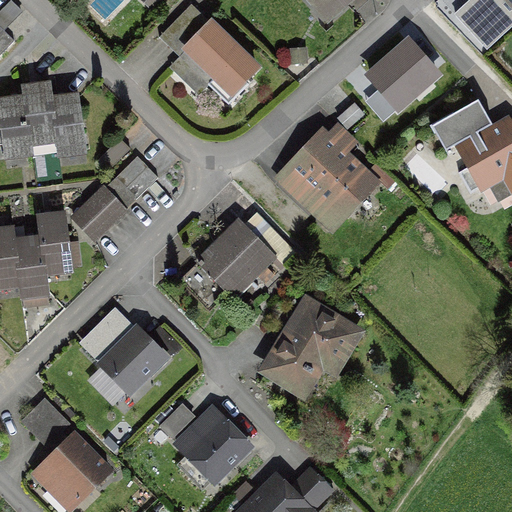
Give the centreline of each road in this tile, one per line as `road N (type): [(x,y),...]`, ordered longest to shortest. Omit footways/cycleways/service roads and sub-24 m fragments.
road 1 (residential): [(0,396),(193,201),(200,182),(194,153)]
road 2 (residential): [(194,153),(262,129),(409,0)]
road 3 (residential): [(35,0),(194,153)]
road 4 (track): [(399,511),(511,366)]
